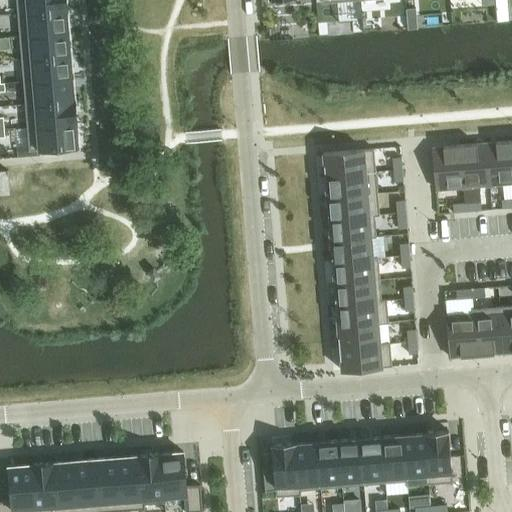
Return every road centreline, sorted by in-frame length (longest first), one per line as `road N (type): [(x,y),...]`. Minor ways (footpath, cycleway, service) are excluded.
road 1 (residential): [(237,0),(267,392)]
road 2 (residential): [(228,396),(0,419)]
road 3 (residential): [(489,375),(267,392)]
